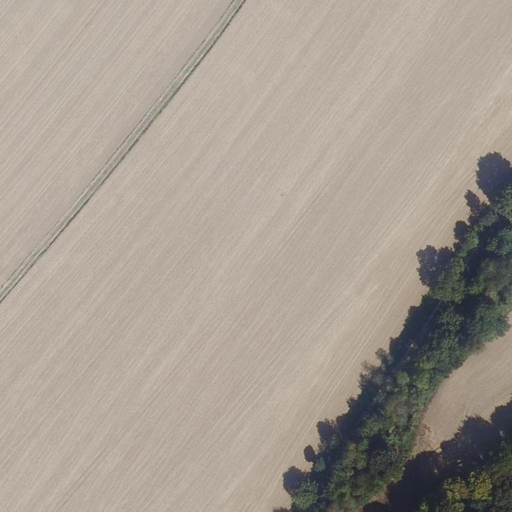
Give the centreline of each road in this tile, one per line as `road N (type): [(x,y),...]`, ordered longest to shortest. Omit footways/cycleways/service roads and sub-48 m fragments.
road 1 (track): [(0,295),(239,0)]
road 2 (track): [(307,511),(511,211)]
